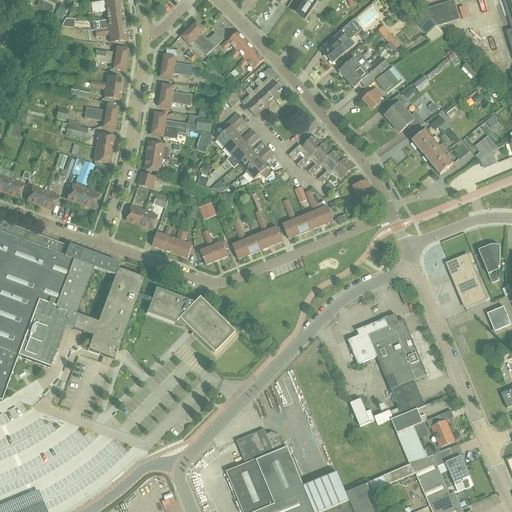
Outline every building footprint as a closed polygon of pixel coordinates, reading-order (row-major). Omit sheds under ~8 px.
[(107,0),(109,20),(102,21),(103,31),(98,31),(98,38),(112,37),(113,42),(129,40),(124,0),(107,0)] [(294,0),(289,7),(306,19),(318,0),(294,0)] [(511,30),(507,32),(511,49),(511,0),(503,0),(511,28),(511,30)] [(461,20),(454,1),(423,11),(438,28),(461,20)] [(62,19),(67,10),(60,6),(55,15),(62,19)] [(368,30),(383,16),(375,6),(360,20),(368,30)] [(332,64),(347,52),(355,45),(350,40),(354,36),(355,37),(362,30),(363,31),(363,30),(354,20),(330,41),(334,46),(324,55),(332,64)] [(186,39),(193,46),(208,31),(201,24),(186,39)] [(395,39),(389,32),(383,37),(389,43),(390,43),(395,39)] [(258,70),(267,61),(238,34),(225,47),(232,53),(231,54),(246,68),(250,63),(258,70)] [(395,39),(390,43),(395,50),(400,46),(395,39)] [(129,70),(129,50),(111,49),(111,46),(99,46),(98,62),(113,62),(113,70),(129,70)] [(162,74),(163,108),(177,108),(177,106),(196,106),(196,93),(178,94),(178,76),(191,75),(191,69),(197,68),(197,58),(189,58),(190,63),(181,64),(181,51),(178,51),(178,58),(170,58),(171,73),(162,74)] [(339,72),(346,80),(366,64),(367,63),(357,51),(347,59),(349,63),(339,72)] [(371,69),(366,64),(346,80),(354,89),(361,83),(365,88),(373,81),(372,80),(389,66),(383,59),(371,69)] [(438,66),(439,67),(427,77),(429,80),(441,71),(441,70),(450,63),(447,59),(443,62),(444,62),(438,66)] [(470,65),(465,68),(473,79),(477,76),(470,65)] [(393,67),(390,70),(389,70),(376,81),(385,92),(399,82),(398,82),(402,78),(393,67)] [(263,84),(277,98),(284,92),(276,84),(280,80),(270,69),(264,74),(268,79),(263,84)] [(127,77),(112,74),(108,97),(123,100),(127,77)] [(277,98),(263,84),(259,79),(255,83),(259,88),(254,92),(267,107),(277,98)] [(267,107),(254,92),(250,88),(245,92),(250,96),(242,104),(245,107),(256,118),(267,107)] [(91,100),(93,93),(74,89),(73,96),(91,100)] [(378,100),(382,97),(376,90),(363,100),(372,111),(381,104),(378,100)] [(233,109),(241,101),(234,94),(226,101),(233,109)] [(392,126),(407,113),(401,107),(406,103),(398,94),(391,103),(395,108),(385,117),(392,126)] [(453,105),(445,111),(449,117),(457,111),(453,105)] [(89,108),(88,119),(102,121),(98,163),(115,165),(121,107),(106,106),(106,110),(89,108)] [(61,112),(59,119),(69,122),(71,115),(61,112)] [(157,138),(151,188),(157,189),(158,186),(163,186),(169,139),(189,141),(190,137),(199,138),(200,132),(213,133),(215,123),(200,122),(199,130),(188,129),(190,116),(172,113),(172,116),(161,114),(158,138),(157,138)] [(407,113),(392,126),(400,134),(410,125),(416,131),(425,124),(415,113),(411,117),(407,113)] [(456,145),(461,141),(442,117),(431,126),(435,131),(438,128),(444,135),(446,133),(456,145)] [(233,127),(229,129),(226,132),(226,133),(218,140),(225,148),(239,136),(236,132),(246,123),(242,118),(239,121),(236,124),(232,120),(229,123),(233,127)] [(69,130),(68,136),(87,139),(88,132),(69,130)] [(243,140),(239,136),(225,148),(233,156),(257,135),(253,131),(243,140)] [(441,176),(454,166),(426,132),(413,142),(441,176)] [(233,156),(227,161),(235,169),(240,165),(254,152),(250,148),(260,139),(257,135),(233,156)] [(308,160),(323,146),(314,137),(303,148),(301,145),(289,156),(293,160),(301,153),(306,158),(308,160)] [(483,158),(493,150),(485,141),(476,149),(483,158)] [(308,160),(306,158),(298,166),(301,170),(312,160),(317,165),(319,167),(333,154),(325,145),(323,146),(308,160)] [(257,156),(254,152),(240,165),(247,173),(271,152),(268,148),(257,156)] [(460,161),(470,153),(466,148),(456,156),(460,161)] [(45,161),(52,163),(55,152),(49,149),(45,161)] [(271,152),(247,173),(254,181),(261,175),(266,180),(271,175),(267,170),(268,169),(264,164),(275,156),(271,152)] [(319,167),(317,165),(308,172),(312,177),(323,167),(327,172),(329,174),(344,161),(336,152),(333,154),(319,167)] [(329,174),(327,172),(319,180),(323,184),(334,174),(341,182),(344,179),(343,179),(355,168),(346,159),(344,161),(329,174)] [(213,169),(208,164),(203,169),(207,174),(213,169)] [(0,193),(13,194),(13,183),(0,183),(0,193)] [(306,187),(298,190),(303,204),(311,201),(306,187)] [(70,203),(99,209),(101,195),(73,189),(70,203)] [(58,211),(61,202),(33,193),(30,202),(58,211)] [(170,209),(171,202),(158,200),(157,207),(170,209)] [(217,204),(203,207),(205,220),(219,217),(217,204)] [(194,216),(200,217),(203,208),(197,206),(194,216)] [(128,224),(157,231),(162,213),(155,212),(154,217),(131,211),(128,224)] [(282,231),(283,233),(238,250),(241,258),(338,223),(334,212),(282,231)] [(0,401),(1,402),(18,357),(49,368),(65,326),(93,336),(88,350),(113,360),(123,334),(122,334),(135,298),(150,303),(146,314),(184,328),(184,326),(213,354),(234,333),(199,298),(192,305),(193,303),(155,289),(151,300),(136,295),(142,280),(117,271),(119,264),(68,246),(68,247),(0,221),(0,401)] [(159,234),(155,248),(191,259),(198,237),(186,234),(184,241),(159,234)] [(500,247),(495,246),(490,247),(479,251),(492,284),(500,281),(496,272),(500,271),(499,268),(500,267),(500,247)] [(205,257),(209,266),(233,256),(229,247),(205,257)] [(457,284),(459,289),(460,291),(458,292),(465,308),(486,299),(468,256),(447,264),(455,284),(457,284)] [(511,325),(504,307),(488,314),(495,332),(511,325)] [(393,420),(417,410),(425,407),(414,381),(427,375),(404,320),(398,322),(395,315),(384,319),(357,331),(359,336),(348,341),(358,365),(377,357),(399,409),(390,412),(393,420)] [(507,409),(511,407),(511,389),(501,394),(507,409)] [(361,400),(351,404),(360,427),(375,421),(370,411),(366,413),(361,400)] [(417,410),(393,420),(391,421),(397,434),(423,423),(417,410)] [(441,415),(423,423),(424,423),(426,422),(429,429),(432,428),(440,448),(455,442),(446,421),(444,422),(441,415)] [(424,423),(423,423),(397,434),(410,466),(433,456),(436,454),(433,446),(423,450),(419,439),(429,435),(424,423)] [(324,511),(349,502),(337,473),(304,487),(288,448),(285,449),(280,436),(273,433),(267,435),(265,430),(237,441),(246,464),(227,472),(243,511),(324,511)] [(436,454),(433,456),(437,467),(443,465),(442,462),(453,457),(450,449),(436,454)] [(433,456),(410,466),(384,477),(388,487),(417,475),(432,511),(472,511),(471,511),(462,511),(455,494),(449,496),(437,467),(433,456)] [(458,458),(446,463),(454,484),(461,481),(465,490),(473,487),(464,465),(462,466),(458,458)] [(47,511),(38,489),(0,505),(0,511),(47,511)] [(353,511),(349,502),(324,511),(353,511)]
